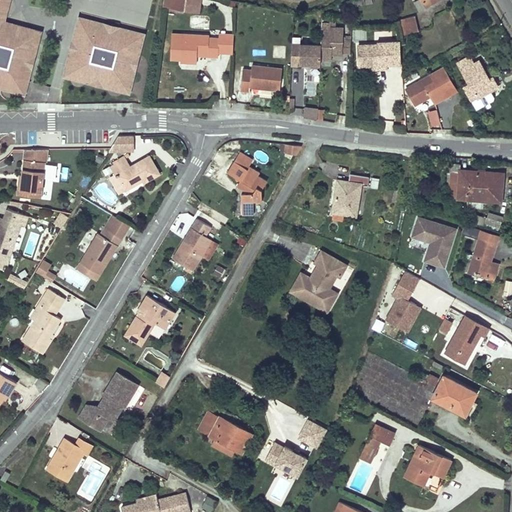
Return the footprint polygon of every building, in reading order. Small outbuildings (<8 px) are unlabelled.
[(29,27),(4,21),(10,0),(7,0),(1,23),(0,23),(0,41),(14,46),(19,54),(30,56),(21,91),(0,85),(0,87),(25,94),(38,44),(29,27)] [(0,0),(0,85),(21,91),(30,56),(19,54),(14,46),(0,41),(0,23),(1,23),(7,0),(0,0)] [(164,0),(164,7),(170,8),(179,9),(185,10),(185,9),(186,0),(164,0)] [(200,12),(201,0),(186,0),(185,9),(200,12)] [(372,0),(359,0),(350,2),(352,8),(373,3),(372,0)] [(418,0),(415,2),(419,10),(437,0),(418,0)] [(352,8),(350,2),(340,4),(342,10),(352,8)] [(401,19),(405,34),(419,31),(415,15),(401,19)] [(103,23),(79,17),(64,76),(88,82),(89,78),(69,73),(73,60),(72,60),(73,53),(74,53),(77,42),(76,42),(78,35),(79,35),(82,22),(102,27),(103,23)] [(343,35),(344,27),(336,28),(336,21),(330,21),(330,23),(322,23),(321,44),(321,59),(332,59),(332,52),(351,52),(351,40),(343,39),(343,35)] [(140,36),(120,31),(121,27),(103,23),(102,27),(82,22),(79,35),(78,35),(76,42),(77,42),(74,53),(73,53),(72,60),(73,60),(69,73),(89,78),(88,82),(106,87),(107,83),(127,88),(128,81),(133,82),(142,45),(138,44),(140,36)] [(145,34),(121,27),(120,31),(140,36),(138,44),(142,45),(145,34)] [(356,30),(357,39),(365,38),(364,29),(356,30)] [(209,36),(172,34),(170,61),(197,63),(197,53),(201,53),(208,53),(208,56),(219,56),(219,52),(220,38),(219,38),(209,38),(209,36)] [(234,34),(219,34),(219,38),(220,38),(219,52),(233,53),(234,34)] [(400,41),(377,42),(377,45),(358,46),(359,56),(358,56),(358,67),(372,66),(378,65),(387,65),(401,64),(400,41)] [(321,44),(292,43),(291,65),(300,66),(300,63),(309,63),(312,66),(317,66),(320,64),(321,64),(321,59),(321,44)] [(489,79),(479,61),(474,64),(470,56),(458,63),(469,83),(463,86),(472,101),(477,97),(478,98),(488,92),(498,86),(493,77),(489,79)] [(282,68),(252,65),(252,70),(243,69),(241,90),(250,91),(250,87),(251,85),(261,86),(261,88),(280,90),(282,68)] [(457,91),(443,67),(406,88),(415,105),(431,96),(435,103),(457,91)] [(127,88),(107,83),(106,87),(130,93),(133,82),(128,81),(127,88)] [(491,97),(488,92),(478,98),(477,97),(472,101),(475,107),(491,97)] [(317,118),(317,107),(304,106),(303,117),(317,118)] [(134,151),(134,134),(114,134),(114,151),(134,151)] [(299,154),(300,144),(281,143),(280,153),(299,154)] [(49,149),(25,149),(21,186),(19,186),(18,195),(41,198),(45,162),(47,162),(49,149)] [(252,159),(240,152),(235,161),(247,168),(249,165),(252,159)] [(113,161),(115,165),(126,158),(130,156),(128,153),(124,155),(113,161)] [(111,167),(116,175),(118,177),(126,190),(143,180),(145,182),(160,173),(150,155),(131,166),(126,158),(115,165),(111,167)] [(247,168),(235,161),(234,160),(227,172),(241,180),(237,186),(242,189),(244,189),(244,192),(242,192),(242,214),(254,214),(254,201),(262,201),(262,189),(268,181),(258,175),(260,172),(249,165),(247,168)] [(460,166),(451,165),(449,197),(458,198),(460,171),(460,166)] [(478,172),(460,171),(458,198),(468,199),(467,206),(482,208),(483,200),(501,201),(503,173),(485,172),(485,169),(479,168),(478,172)] [(349,182),(338,180),(334,207),(345,209),(344,214),(356,216),(361,185),(367,186),(369,177),(350,174),(349,182)] [(116,175),(110,178),(119,194),(126,190),(118,177),(116,175)] [(378,189),(379,178),(371,177),(370,188),(378,189)] [(345,209),(334,207),(332,219),(343,221),(344,214),(345,209)] [(0,253),(10,257),(21,224),(25,226),(29,216),(8,209),(4,218),(0,216),(0,253)] [(500,229),(502,214),(487,212),(485,226),(500,229)] [(69,217),(62,213),(55,224),(62,228),(69,217)] [(484,224),(485,216),(476,214),(475,223),(484,224)] [(445,267),(457,229),(417,216),(411,237),(430,243),(424,261),(445,267)] [(197,218),(192,227),(195,229),(189,239),(186,237),(173,258),(193,270),(212,239),(206,236),(211,227),(197,218)] [(475,237),(478,228),(466,224),(463,233),(475,237)] [(195,229),(192,227),(186,237),(189,239),(195,229)] [(116,243),(118,245),(122,237),(108,229),(104,236),(99,233),(81,263),(99,274),(110,257),(108,256),(116,243)] [(240,237),(237,242),(244,245),(247,240),(240,237)] [(478,237),(468,270),(475,272),(476,274),(478,275),(480,273),(486,275),(485,278),(494,281),(499,267),(490,264),(492,260),(497,243),(478,237)] [(116,243),(108,256),(110,257),(118,245),(116,243)] [(307,276),(297,294),(328,311),(337,295),(328,290),(330,288),(337,275),(340,276),(347,265),(321,250),(315,262),(318,265),(320,266),(313,279),(311,277),(307,276)] [(10,257),(0,253),(0,261),(8,264),(10,257)] [(36,272),(44,277),(48,270),(52,264),(43,259),(36,272)] [(320,266),(318,265),(311,277),(313,279),(320,266)] [(48,270),(44,277),(52,281),(56,275),(48,270)] [(406,270),(392,294),(407,302),(420,278),(406,270)] [(291,291),(297,294),(307,276),(302,272),(291,291)] [(36,319),(22,341),(43,353),(52,338),(50,337),(52,333),(61,318),(55,314),(65,298),(49,288),(38,305),(39,305),(43,308),(36,319)] [(137,315),(125,335),(142,345),(155,323),(163,327),(163,326),(168,318),(171,320),(176,312),(147,295),(141,305),(145,308),(148,309),(144,316),(145,316),(143,319),(140,317),(137,315)] [(426,299),(421,308),(452,325),(456,316),(426,299)] [(43,308),(39,305),(32,317),(36,319),(43,308)] [(148,309),(145,308),(140,317),(143,319),(145,316),(144,316),(148,309)] [(466,316),(447,349),(446,352),(465,362),(480,334),(485,336),(489,329),(466,316)] [(372,328),(380,332),(385,322),(376,318),(372,328)] [(0,403),(3,398),(6,394),(8,396),(17,382),(0,371),(0,403)] [(111,388),(108,387),(103,396),(105,397),(99,406),(87,405),(79,417),(101,430),(109,417),(114,420),(123,406),(125,407),(138,384),(117,372),(110,383),(113,385),(111,388)] [(163,372),(157,382),(160,384),(166,374),(163,372)] [(429,374),(426,380),(435,385),(439,378),(430,373),(429,374)] [(170,377),(166,374),(160,384),(164,387),(170,377)] [(477,392),(444,375),(438,387),(433,397),(451,407),(452,404),(466,412),(477,392)] [(452,404),(451,407),(465,414),(466,412),(452,404)] [(216,438),(212,444),(232,455),(236,448),(242,452),(252,433),(220,416),(219,416),(208,410),(199,429),(216,438)] [(308,420),(299,438),(317,448),(327,429),(308,420)] [(374,456),(381,441),(390,445),(395,433),(375,424),(362,451),(374,456)] [(59,449),(47,469),(68,480),(84,452),(87,455),(93,446),(79,438),(76,444),(65,438),(60,446),(62,447),(60,450),(59,449)] [(284,447),(275,442),(266,459),(276,464),(276,463),(298,475),(307,457),(299,453),(294,450),(285,445),(284,447)] [(419,444),(404,476),(424,485),(430,471),(443,477),(451,459),(419,444)] [(362,451),(360,457),(371,462),(374,456),(362,451)] [(5,471),(1,477),(5,480),(9,474),(5,471)] [(136,499),(137,503),(121,507),(122,511),(191,511),(186,492),(158,499),(156,494),(136,499)] [(217,501),(209,497),(203,507),(211,511),(217,501)] [(362,511),(339,502),(334,511),(362,511)]
